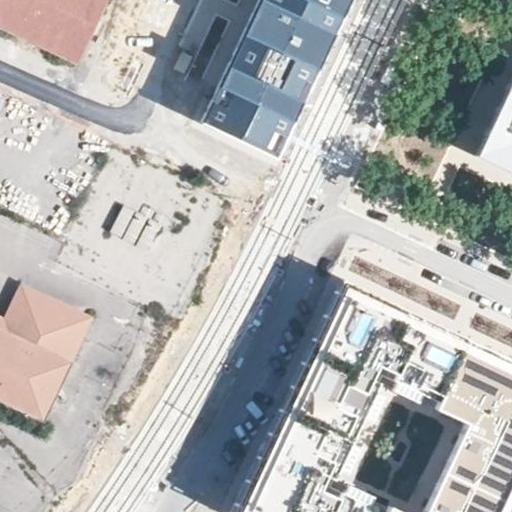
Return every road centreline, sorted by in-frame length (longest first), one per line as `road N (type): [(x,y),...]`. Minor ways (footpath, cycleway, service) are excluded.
road 1 (residential): [(171,511),(327,210)]
road 2 (residential): [(327,210),(127,127)]
road 3 (residential): [(511,299),(327,210)]
road 4 (residential): [(127,127),(188,0)]
road 5 (residential): [(127,127),(0,71)]
